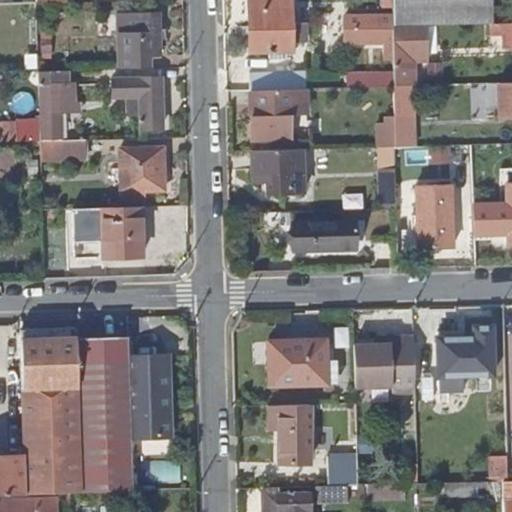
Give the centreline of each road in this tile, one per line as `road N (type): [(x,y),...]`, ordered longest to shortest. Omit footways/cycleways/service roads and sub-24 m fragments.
road 1 (residential): [(213,294),(511,285)]
road 2 (residential): [(204,0),(213,294)]
road 3 (residential): [(217,511),(213,294)]
road 4 (residential): [(0,299),(213,294)]
